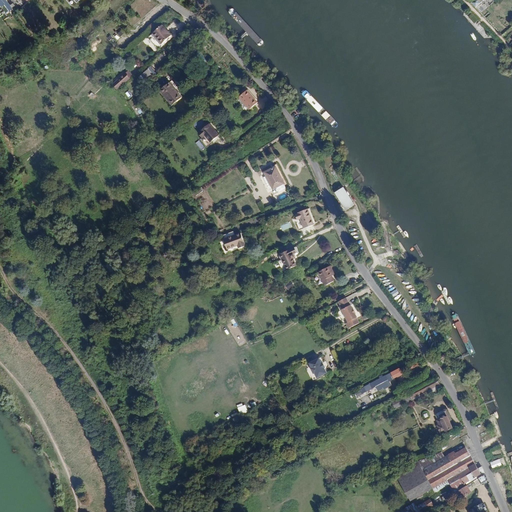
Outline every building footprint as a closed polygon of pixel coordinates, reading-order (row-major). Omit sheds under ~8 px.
[(9,12),(12,9),(4,0),(0,0),(0,7),(0,8),(3,5),(9,12)] [(154,32),(155,34),(163,42),(170,35),(161,25),(154,32)] [(163,42),(155,34),(149,40),(157,49),(164,44),(163,42)] [(149,70),(140,78),(144,82),(153,74),(149,70)] [(124,74),(118,78),(123,83),(129,77),(126,74),(125,75),(124,74)] [(171,80),(163,88),(175,103),(184,96),(171,80)] [(247,89),(238,95),(248,108),(257,102),(247,89)] [(210,124),(201,131),(207,138),(205,140),(208,145),(220,135),(210,124)] [(275,167),(264,173),(273,189),(284,183),(275,167)] [(201,187),(191,194),(193,197),(203,191),(201,187)] [(335,192),(345,210),(352,206),(350,203),(351,202),(343,187),(335,192)] [(298,215),(295,215),(297,221),(300,219),(304,229),(314,225),(307,209),(297,213),(298,215)] [(240,232),(229,236),(233,246),(243,242),(244,245),(252,242),(247,230),(240,232)] [(279,254),(284,266),(293,262),(292,258),(294,257),(293,254),(296,253),(294,247),(279,254)] [(330,275),(326,267),(317,272),(324,285),(333,280),(330,275)] [(342,308),(346,316),(355,311),(356,310),(352,303),(351,304),(348,298),(339,302),(342,308)] [(356,312),(347,317),(352,326),(360,321),(356,312)] [(305,365),(307,370),(322,362),(319,357),(305,365)] [(307,370),(312,378),(326,370),(322,362),(307,370)] [(398,368),(389,372),(392,378),(400,373),(398,368)] [(326,370),(312,378),(314,382),(328,374),(326,370)] [(384,375),(365,384),(368,389),(386,379),(384,375)] [(440,388),(435,379),(408,392),(413,402),(440,388)] [(403,395),(390,402),(393,409),(406,402),(403,395)] [(237,407),(240,414),(248,411),(245,404),(237,407)] [(444,411),(435,416),(436,420),(437,419),(439,423),(441,423),(444,431),(450,429),(451,427),(444,411)] [(458,490),(471,483),(469,480),(471,478),(468,474),(477,468),(465,447),(455,453),(453,451),(422,469),(417,462),(395,475),(410,501),(432,489),(435,493),(450,484),(455,492),(458,490)] [(499,458),(490,462),(493,469),(502,465),(499,458)] [(477,479),(484,474),(481,466),(477,468),(468,474),(471,478),(469,480),(471,483),(477,479)] [(486,480),(484,474),(477,479),(480,483),(486,480)] [(471,485),(471,483),(458,490),(463,497),(470,492),(468,487),(471,485)] [(403,511),(424,511),(432,507),(429,500),(417,506),(415,503),(411,504),(402,509),(403,511)] [(487,511),(483,503),(474,508),(475,511),(487,511)]
